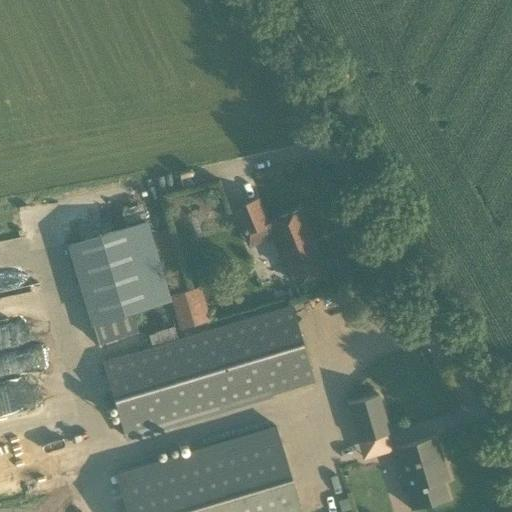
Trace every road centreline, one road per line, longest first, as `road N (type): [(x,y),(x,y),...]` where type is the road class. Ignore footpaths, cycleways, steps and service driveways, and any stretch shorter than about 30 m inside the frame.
road 1 (unknown): [(433,319),(236,422),(115,459),(94,441),(84,413),(32,226)]
road 2 (unclassified): [(511,450),(433,319),(270,0)]
